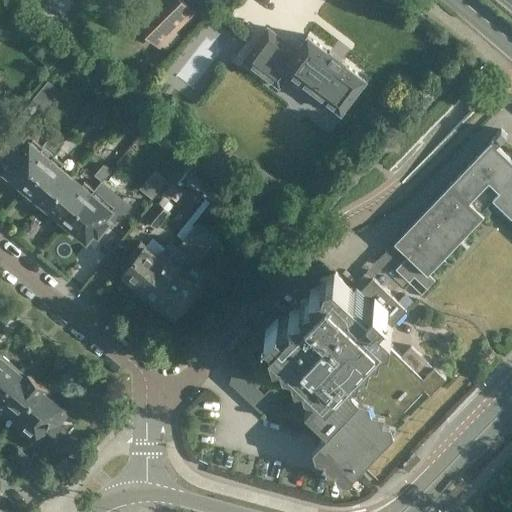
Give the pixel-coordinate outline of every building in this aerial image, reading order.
[(153,0),(135,18),(160,44),(194,10),(183,0),(153,0)] [(368,74),(321,38),(306,25),(292,44),(269,27),(243,60),(279,86),(289,72),(341,110),(368,74)] [(62,90),(50,79),(27,107),(40,118),(62,90)] [(511,158),(504,150),(505,149),(499,144),(509,134),(503,129),(395,240),(429,272),(430,270),(485,213),(471,200),(489,180),(500,190),(493,197),(511,215),(511,158)] [(13,162),(5,171),(14,178),(14,183),(20,188),(25,188),(26,188),(53,156),(60,146),(65,140),(53,131),(41,146),(32,139),(23,149),(19,147),(9,159),(13,162)] [(65,140),(60,146),(68,152),(77,141),(70,135),(65,140)] [(53,156),(26,188),(34,195),(34,200),(41,205),(45,204),(46,205),(73,173),(53,156)] [(271,192),(279,180),(250,161),(235,182),(262,201),(269,191),(271,192)] [(112,169),(104,163),(95,174),(101,180),(103,181),(112,169)] [(169,179),(156,168),(140,187),(153,198),(169,179)] [(214,199),(221,191),(194,169),(188,177),(214,199)] [(93,189),(73,173),(46,205),(47,206),(47,210),(54,216),(58,215),(66,222),(93,189)] [(93,189),(66,222),(68,223),(67,227),(73,232),(78,232),(87,239),(94,230),(98,233),(108,221),(105,218),(106,216),(116,224),(132,205),(103,181),(101,180),(93,189)] [(166,206),(180,188),(172,181),(162,192),(166,195),(160,202),(159,200),(144,217),(157,228),(172,211),(166,206)] [(212,237),(202,229),(201,229),(197,234),(191,229),(178,245),(179,245),(169,257),(170,258),(143,290),(170,312),(181,299),(186,302),(199,286),(180,270),(184,265),(181,263),(187,256),(197,264),(209,249),(205,246),(206,244),(212,237)] [(179,245),(178,245),(170,239),(163,248),(162,248),(159,252),(146,243),(133,259),(137,263),(126,276),(143,290),(170,258),(169,257),(179,245)] [(437,276),(430,270),(429,272),(411,255),(409,256),(407,254),(397,265),(423,290),(437,276)] [(402,354),(393,345),(382,335),(392,325),(407,309),(373,276),(357,292),(336,271),(325,272),(324,281),(315,284),(313,292),(305,294),(303,303),(294,306),(292,315),(292,316),(285,323),(279,317),(268,328),(274,334),(273,336),(271,339),(274,348),(282,350),(285,359),(293,361),(293,362),(264,392),(235,365),(230,382),(263,413),(302,372),(306,376),(307,380),(316,382),(326,391),(307,411),(329,432),(324,437),(313,448),(316,458),(324,460),(327,468),(336,470),(338,479),(342,480),(348,481),(395,432),(392,423),(426,388),(431,393),(447,376),(435,365),(434,366),(412,344),(402,354)] [(0,394),(19,372),(0,356),(0,394)] [(0,394),(0,403),(16,417),(42,386),(29,375),(26,378),(19,372),(0,394)] [(16,417),(41,437),(41,436),(55,448),(67,434),(56,425),(66,414),(60,409),(62,407),(41,390),(43,388),(42,386),(16,417)] [(18,446),(8,456),(26,473),(36,462),(18,446)]
